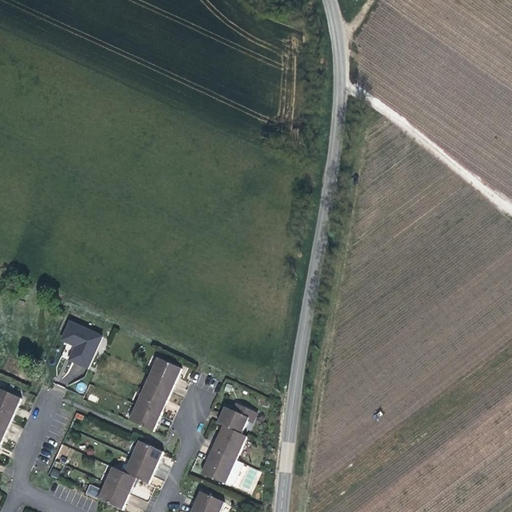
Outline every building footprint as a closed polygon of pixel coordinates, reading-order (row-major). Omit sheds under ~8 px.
[(105,337),(71,322),(62,341),(75,347),(72,356),(70,362),(89,371),(105,337)] [(179,378),(183,369),(159,358),(152,375),(176,386),(179,378)] [(172,393),(176,386),(152,375),(145,390),(169,401),(172,393)] [(19,407),(23,399),(0,388),(0,407),(15,415),(19,407)] [(165,408),(169,401),(145,390),(138,406),(162,416),(165,408)] [(249,421),(254,412),(237,404),(234,412),(226,408),(223,416),(219,424),(225,427),(243,435),(249,421)] [(159,423),(162,416),(138,406),(131,421),(155,432),(159,423)] [(12,423),(15,415),(0,407),(0,426),(8,431),(12,423)] [(254,424),(259,414),(254,412),(249,421),(254,424)] [(5,439),(8,431),(0,426),(0,445),(1,446),(5,439)] [(238,461),(249,438),(243,435),(225,427),(220,437),(214,450),(238,461)] [(161,461),(164,453),(140,442),(133,458),(157,469),(161,461)] [(234,470),(238,461),(214,450),(209,461),(203,474),(230,486),(231,486),(233,485),(235,485),(236,483),(240,476),(241,477),(242,474),(241,473),(234,470)] [(154,477),(157,469),(133,458),(126,474),(138,479),(150,485),(154,477)] [(241,473),(245,465),(238,461),(234,470),(241,473)] [(57,478),(60,471),(52,468),(50,476),(57,478)] [(134,486),(138,479),(126,474),(114,468),(107,484),(131,495),(134,486)] [(128,501),(131,495),(107,484),(99,500),(123,511),(128,501)] [(222,511),(226,503),(202,492),(198,501),(195,508),(202,511),(222,511)]
